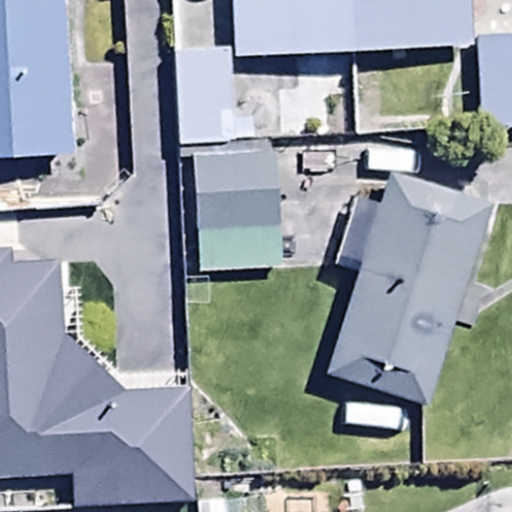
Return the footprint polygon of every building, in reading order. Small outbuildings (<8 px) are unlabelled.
[(57,0),(0,0),(0,168),(63,167),(57,0)] [(223,0),(224,64),(464,59),(463,0),(223,0)] [(511,42),(471,43),(472,135),(511,134),(511,42)] [(220,53),(169,54),(170,150),(222,150),(220,53)] [(271,154),(185,157),(190,279),(275,275),(271,154)] [(417,415),(483,211),(383,179),(317,382),(417,415)] [(116,399),(51,343),(49,271),(5,272),(5,258),(0,258),(0,487),(64,485),(64,511),(83,511),(180,509),(176,397),(116,399)]
